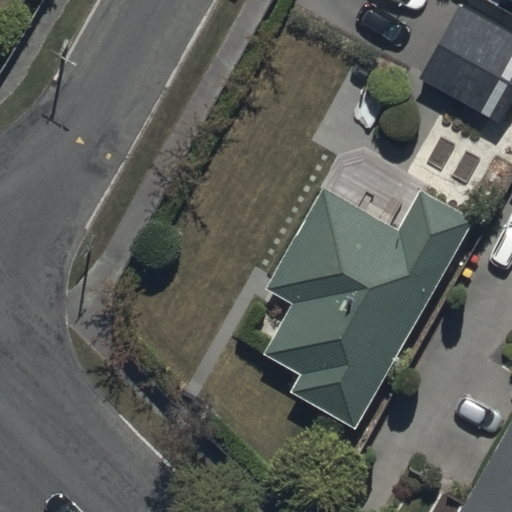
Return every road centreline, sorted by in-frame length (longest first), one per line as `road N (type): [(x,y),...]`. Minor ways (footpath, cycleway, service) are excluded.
road 1 (residential): [(0,239),(137,0)]
road 2 (residential): [(0,413),(102,511)]
